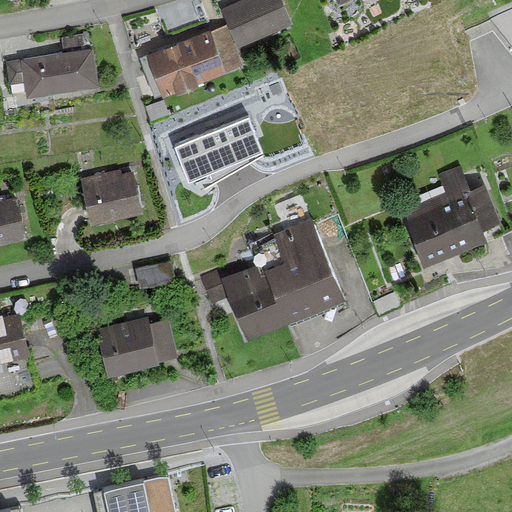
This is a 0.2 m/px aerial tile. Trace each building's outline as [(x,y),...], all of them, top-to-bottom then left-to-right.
[(281,0),(240,0),(221,8),(237,46),(291,24),(281,0)] [(212,32),(227,72),(242,66),(227,26),(212,32)] [(211,30),(141,58),(156,97),(163,94),(165,98),(177,92),(177,95),(199,87),(198,85),(227,72),(212,32),(211,30)] [(65,52),(91,48),(89,32),(62,37),(65,52)] [(25,84),(27,98),(100,87),(94,48),(91,48),(65,52),(7,61),(10,86),(25,84)] [(249,118),(175,148),(188,182),(210,173),(215,184),(265,154),(249,118)] [(445,193),(400,212),(423,270),(489,244),(483,231),(468,193),(472,192),(461,164),(437,174),(445,193)] [(81,178),(92,226),(144,214),(135,173),(122,176),(121,169),(81,178)] [(468,193),(483,231),(502,223),(487,186),(472,192),(468,193)] [(0,194),(0,245),(26,240),(17,199),(5,202),(3,194),(0,194)] [(259,265),(223,279),(230,296),(247,341),(344,303),(312,221),(274,236),(251,245),(259,265)] [(171,261),(137,269),(142,290),(177,281),(171,261)] [(211,303),(230,296),(223,279),(219,270),(201,277),(211,303)] [(0,400),(36,392),(27,358),(30,357),(19,311),(0,315),(0,400)] [(96,330),(109,378),(161,365),(160,362),(150,324),(149,317),(96,330)] [(169,320),(150,324),(160,362),(178,358),(169,320)] [(96,486),(101,511),(177,511),(169,471),(96,486)] [(0,511),(26,511),(24,503),(0,507),(0,511)]
